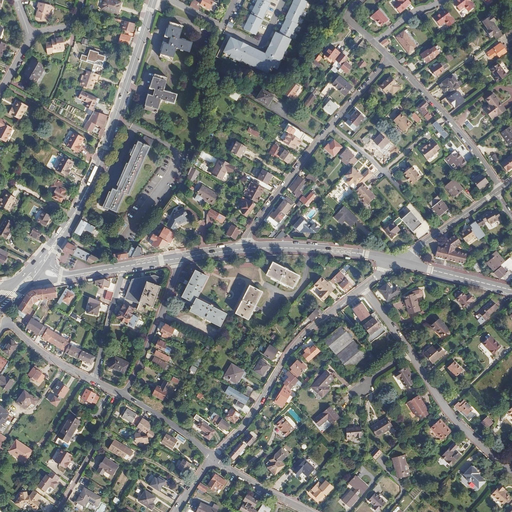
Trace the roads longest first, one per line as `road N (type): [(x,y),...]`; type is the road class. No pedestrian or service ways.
road 1 (residential): [(364,286),(309,327),(249,420),(211,457)]
road 2 (primary): [(152,0),(80,202)]
road 3 (residential): [(390,58),(452,123),(499,189)]
road 4 (residential): [(411,354),(448,412),(511,474)]
road 5 (secondary): [(398,261),(246,249)]
road 6 (residential): [(246,249),(255,224),(329,127)]
road 7 (residential): [(499,189),(398,261)]
